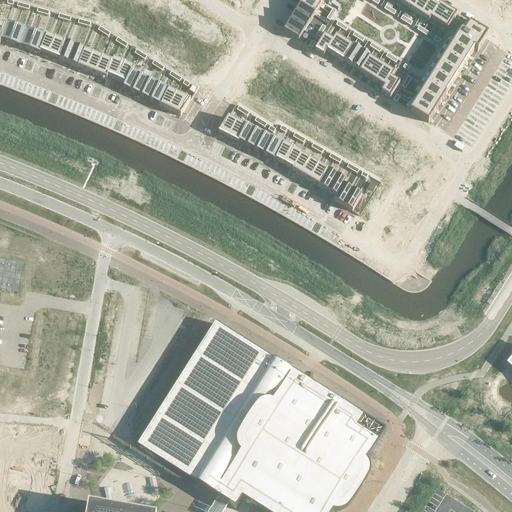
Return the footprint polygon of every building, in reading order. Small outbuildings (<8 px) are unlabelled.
[(300,6),(299,7),(314,17),(319,8),(305,0),(303,0),(302,2),(301,4),(300,6)] [(305,0),(319,8),(324,0),(305,0)] [(408,0),(404,7),(412,12),(419,0),(408,0)] [(419,0),(412,12),(420,18),(429,3),(429,2),(426,0),(425,0),(419,0)] [(429,3),(420,18),(428,23),(430,21),(430,20),(438,8),(437,7),(434,5),(432,3),(430,3),(429,3)] [(438,8),(430,20),(430,21),(438,26),(448,11),(447,10),(444,8),(443,8),(443,7),(441,6),(439,5),(438,8)] [(299,7),(294,15),(308,25),(314,17),(299,7)] [(448,11),(438,26),(447,31),(456,16),(455,15),(452,13),(452,14),(451,13),(449,11),(449,12),(448,11)] [(294,15),(288,23),(303,33),(308,25),(294,15)] [(288,23),(283,32),(298,42),(303,33),(288,23)] [(10,46),(16,28),(6,25),(1,42),(6,44),(8,45),(10,46)] [(427,85),(410,112),(428,124),(428,123),(433,115),(434,115),(434,114),(439,105),(440,105),(445,96),(447,93),(447,92),(448,92),(449,90),(450,88),(451,86),(451,87),(453,84),(453,83),(454,81),(455,81),(456,79),(457,77),(459,75),(459,74),(460,72),(461,71),(462,70),(463,68),(464,66),(465,65),(466,63),(466,62),(467,62),(468,60),(468,59),(469,59),(470,57),(471,56),(473,51),(474,51),(477,53),(477,52),(478,52),(481,46),(481,45),(482,45),(483,43),(483,42),(484,41),(486,38),(487,36),(470,25),(464,34),(461,32),(456,38),(451,35),(421,81),(427,85)] [(20,49),(26,32),(16,28),(10,46),(12,46),(15,47),(20,49)] [(29,52),(35,35),(26,32),(20,49),(25,51),(28,52),(29,52)] [(45,38),(35,35),(29,52),(31,53),(34,54),(39,55),(46,36),(45,38)] [(56,40),(46,36),(39,55),(40,56),(40,54),(44,55),(43,58),(47,59),(48,57),(49,57),(56,40)] [(324,37),(314,52),(315,52),(315,53),(318,54),(319,55),(322,56),(323,57),(326,53),(326,52),(332,42),(324,37)] [(332,42),(326,52),(326,53),(327,53),(330,55),(332,57),(334,57),(334,58),(344,43),(335,37),(332,42)] [(59,61),(65,44),(56,40),(49,57),(54,59),(53,61),(57,63),(58,61),(59,61)] [(344,43),(334,58),(335,58),(338,60),(340,62),(342,63),(343,63),(352,48),(344,43)] [(68,65),(75,48),(65,44),(59,61),(68,65)] [(352,48),(343,63),(343,62),(344,63),(347,65),(348,65),(350,67),(351,67),(361,52),(352,47),(352,48)] [(77,69),(84,52),(75,48),(68,65),(77,69)] [(87,73),(94,56),(84,52),(77,69),(82,71),(84,73),(86,72),(87,73)] [(361,52),(351,67),(352,68),(355,70),(356,70),(358,72),(360,72),(360,73),(369,59),(369,58),(361,52)] [(287,65),(271,55),(264,66),(280,76),(287,65)] [(96,76),(103,60),(94,56),(87,73),(91,74),(93,76),(96,76)] [(360,72),(359,73),(360,74),(363,76),(365,78),(367,79),(377,64),(369,59),(360,73),(360,72)] [(112,63),(103,60),(96,76),(101,78),(103,80),(105,80),(106,80),(107,78),(114,61),(113,60),(112,63)] [(124,65),(114,61),(107,78),(116,81),(124,65)] [(377,64),(367,79),(368,79),(371,81),(372,81),(373,83),(375,84),(376,84),(385,69),(377,64)] [(133,69),(124,65),(116,81),(125,86),(123,90),(133,69)] [(258,76),(274,86),(280,76),(264,66),(258,76)] [(123,90),(133,95),(141,78),(132,74),(134,70),(133,69),(123,90)] [(385,69),(376,84),(379,86),(384,89),(390,79),(391,79),(394,74),(385,69)] [(252,85),(268,95),(274,86),(258,76),(252,85)] [(295,93),(294,95),(303,101),(315,83),(305,77),(302,83),(299,88),(295,93)] [(142,99),(150,83),(141,78),(133,95),(142,99)] [(384,89),(381,94),(382,95),(384,96),(385,97),(389,99),(390,100),(399,85),(391,79),(390,79),(384,89)] [(151,103),(159,87),(150,83),(142,99),(151,103)] [(323,92),(324,89),(315,83),(303,101),(312,107),(322,91),(323,92)] [(246,94),(262,104),(268,95),(252,85),(246,94)] [(160,108),(168,91),(159,87),(151,103),(160,108)] [(169,112),(177,96),(168,91),(160,108),(169,112)] [(312,107),(310,109),(319,115),(331,97),(330,96),(331,95),(327,93),(326,94),(323,92),(322,91),(312,107)] [(238,102),(256,114),(262,104),(246,94),(247,94),(245,92),(238,102)] [(190,102),(177,96),(169,112),(180,117),(190,102)] [(335,98),(334,99),(331,97),(319,115),(327,120),(339,102),(338,101),(339,100),(335,98)] [(343,103),(342,104),(339,102),(327,120),(335,125),(347,107),(346,106),(347,105),(343,103)] [(351,108),(350,109),(347,107),(335,125),(343,130),(355,112),(354,112),(355,111),(351,108)] [(355,112),(343,130),(351,135),(363,117),(355,112)] [(363,117),(351,135),(360,140),(371,122),(363,117)] [(228,119),(218,134),(220,136),(219,138),(223,140),(224,138),(228,140),(237,124),(228,119)] [(371,122),(360,140),(368,146),(379,127),(371,122)] [(238,144),(246,127),(245,128),(237,124),(228,140),(233,142),(232,144),(236,146),(237,143),(238,144)] [(247,148),(255,132),(246,127),(238,144),(247,148)] [(379,127),(368,146),(376,151),(387,133),(379,127)] [(256,153),(264,137),(255,132),(247,148),(256,153)] [(395,137),(387,133),(376,151),(384,156),(386,154),(385,153),(395,138),(395,137)] [(395,138),(385,153),(394,159),(406,141),(397,135),(395,137),(395,138)] [(265,158),(273,141),(264,137),(256,153),(265,158)] [(282,146),(273,141),(265,158),(274,162),(283,145),(282,146)] [(284,166),(293,150),(283,145),(274,162),(275,162),(275,161),(284,166)] [(292,172),(302,155),(293,150),(284,166),(292,171),(291,172),(292,172)] [(443,164),(425,153),(419,161),(437,173),(443,164)] [(301,177),(310,161),(302,157),(302,156),(302,155),(292,172),(296,174),(297,177),(300,177),(301,177)] [(309,182),(319,167),(310,161),(301,177),(305,180),(306,182),(309,182)] [(430,180),(432,181),(437,173),(419,161),(414,169),(430,180)] [(318,187),(328,172),(319,167),(309,182),(318,187)] [(430,180),(414,169),(409,178),(425,188),(425,187),(426,188),(429,184),(428,183),(430,180)] [(327,193),(336,177),(328,172),(318,187),(319,188),(320,190),(323,190),(327,193)] [(346,182),(336,177),(327,193),(328,193),(329,195),(332,195),(335,198),(333,202),(343,186),(343,187),(346,182)] [(423,192),(422,192),(425,188),(409,178),(403,187),(419,197),(420,196),(421,197),(423,192)] [(351,191),(343,187),(343,186),(333,202),(342,207),(351,191)] [(418,201),(417,200),(419,197),(403,187),(398,195),(414,205),(415,205),(418,201)] [(351,213),(361,197),(351,191),(342,207),(351,213)] [(414,205),(398,195),(392,203),(411,215),(416,206),(414,205)] [(411,215),(392,203),(387,211),(405,223),(411,215)] [(405,223),(387,211),(382,220),(400,231),(405,223)] [(377,228),(395,240),(400,231),(382,220),(377,228)] [(23,264),(0,260),(0,290),(17,294),(23,264)] [(217,324),(215,324),(136,448),(217,499),(210,510),(197,502),(194,507),(201,511),(223,511),(228,506),(236,511),(242,501),(260,511),(335,511),(366,463),(378,444),(385,433),(217,324)] [(38,497),(21,494),(19,505),(36,508),(38,497)]
